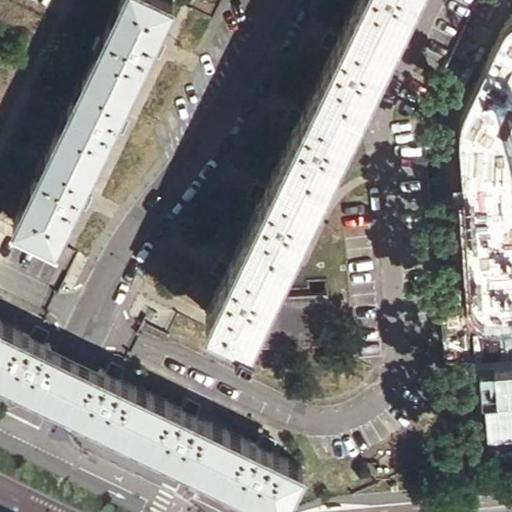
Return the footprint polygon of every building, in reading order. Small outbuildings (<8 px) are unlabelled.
[(171,0),(117,0),(12,217),(55,238),(171,0)] [(406,0),(353,0),(205,310),(238,326),(235,334),(258,345),(328,342),(326,291),(285,293),(270,285),(406,0)] [(511,0),(476,0),(425,120),(485,475),(511,461),(511,0)] [(0,371),(28,385),(48,342),(0,318),(0,371)] [(73,406),(93,363),(72,353),(48,342),(28,385),(51,397),(73,406)] [(93,363),(73,406),(282,505),(303,461),(93,363)]
